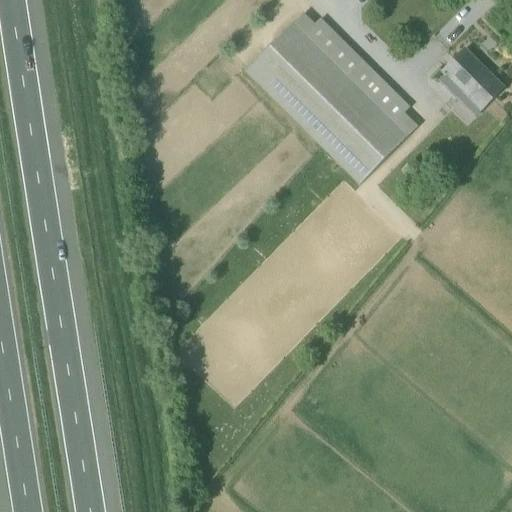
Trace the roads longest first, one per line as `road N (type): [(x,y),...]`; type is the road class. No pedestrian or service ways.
road 1 (motorway): [(88,511),(12,0)]
road 2 (motorway): [(0,330),(27,511)]
